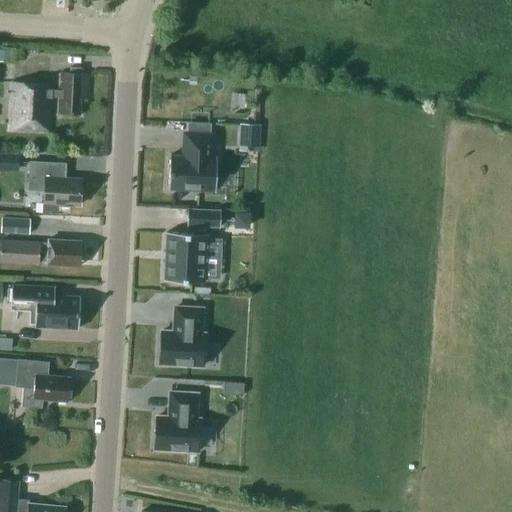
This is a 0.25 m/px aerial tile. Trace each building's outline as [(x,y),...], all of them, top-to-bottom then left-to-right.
[(0,47),(0,59),(11,61),(12,48),(0,47)] [(58,113),(79,114),(80,98),(85,99),(86,73),(60,72),(59,90),(52,89),(51,96),(59,97),(58,113)] [(52,89),(52,83),(11,80),(9,130),(49,132),(51,96),(52,89)] [(259,136),(259,125),(239,124),(239,135),(259,136)] [(212,135),(185,133),(184,155),(170,155),(168,189),(215,191),(217,157),(211,157),(212,135)] [(29,189),(44,190),(43,213),(57,214),(58,203),(79,205),(81,178),(49,177),(50,163),(30,162),(29,189)] [(166,232),(164,280),(204,282),(204,278),(220,278),(222,238),(206,238),(206,234),(204,234),(204,226),(220,226),(221,210),(187,209),(187,225),(189,225),(189,233),(166,232)] [(248,226),(248,213),(236,213),(235,226),(248,226)] [(0,232),(29,234),(30,218),(1,217),(0,232)] [(48,239),(48,242),(1,240),(0,250),(0,261),(39,264),(39,260),(47,260),(47,264),(50,264),(49,266),(58,267),(58,265),(79,266),(80,240),(48,239)] [(34,325),(78,328),(80,296),(54,294),(54,286),(11,284),(10,304),(35,305),(34,325)] [(161,331),(159,363),(203,365),(205,333),(200,333),(202,308),(176,306),(175,325),(174,331),(161,331)] [(0,336),(0,347),(10,348),(11,337),(0,336)] [(4,359),(2,378),(16,380),(16,386),(22,386),(20,404),(41,406),(41,399),(67,401),(70,377),(47,375),(48,363),(19,360),(4,359)] [(154,448),(198,451),(200,419),(195,418),(197,393),(171,392),(170,410),(169,417),(156,416),(154,448)] [(64,511),(65,506),(29,503),(29,500),(17,498),(18,480),(0,478),(0,511),(64,511)]
